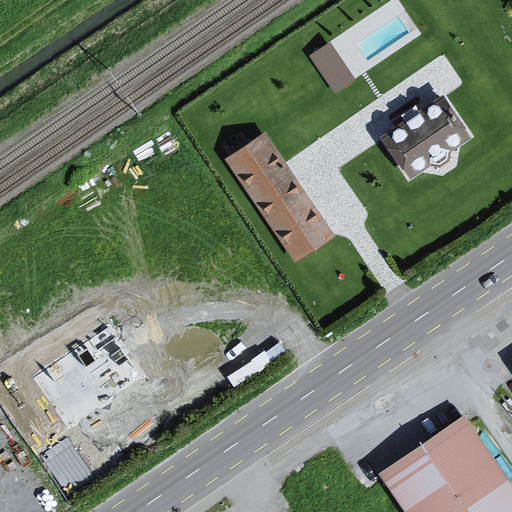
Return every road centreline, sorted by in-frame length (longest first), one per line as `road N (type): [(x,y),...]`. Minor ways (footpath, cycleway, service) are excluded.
road 1 (primary): [(511,240),(108,511)]
road 2 (primary): [(155,511),(511,266)]
